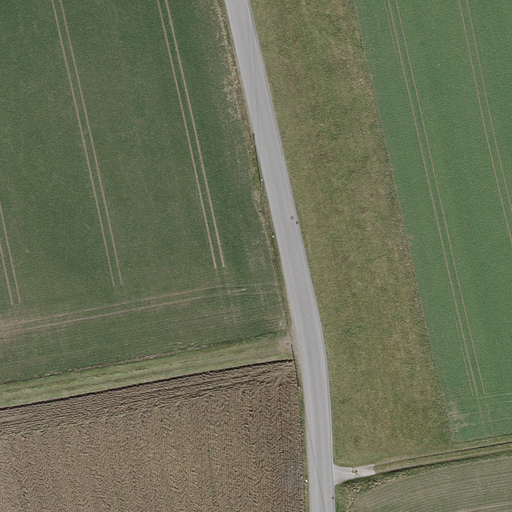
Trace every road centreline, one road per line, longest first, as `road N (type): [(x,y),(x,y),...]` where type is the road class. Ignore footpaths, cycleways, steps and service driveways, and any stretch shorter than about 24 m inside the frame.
road 1 (residential): [(234,0),(309,341),(321,412),(323,511)]
road 2 (track): [(511,447),(321,482)]
